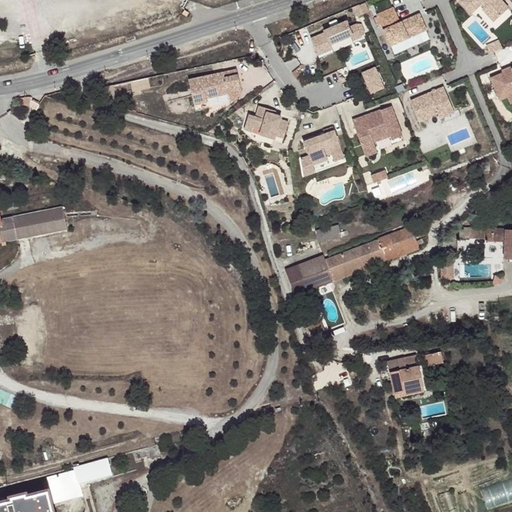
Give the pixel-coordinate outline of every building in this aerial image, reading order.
[(465,0),(462,3),(475,17),(483,9),(484,10),(496,23),(509,11),(498,0),(465,0)] [(396,9),(380,16),(394,48),(430,31),(423,16),(403,24),(396,9)] [(484,10),(482,12),(494,25),(496,23),(484,10)] [(335,32),(321,38),(325,48),(339,42),(340,45),(361,36),(363,40),(373,36),(367,24),(360,27),(357,21),(334,30),(335,32)] [(339,42),(325,48),(329,56),(342,50),(340,45),(339,42)] [(511,69),(511,67),(503,71),(505,75),(507,81),(511,79),(511,69)] [(226,73),(199,79),(204,105),(218,102),(217,99),(240,94),(246,99),(252,90),(248,69),(231,72),(232,75),(227,76),(226,73)] [(505,75),(492,81),(501,102),(508,99),(511,96),(511,79),(507,81),(505,75)] [(448,89),(415,103),(423,123),(442,115),(444,120),(458,114),(448,89)] [(291,117),(285,115),(277,112),(278,108),(270,105),(266,117),(259,114),(254,129),(263,132),(265,128),(272,130),(270,134),(284,139),(285,135),(294,138),(299,122),(291,119),(291,117)] [(402,106),(365,120),(368,130),(367,131),(374,153),(386,148),(383,140),(400,134),(402,140),(413,136),(402,106)] [(458,114),(444,120),(446,126),(465,118),(463,112),(458,114)] [(335,134),(313,141),(318,155),(311,158),(313,172),(324,168),(322,165),(338,159),(337,155),(342,153),(345,161),(346,162),(356,158),(345,131),(343,127),(333,130),(335,134)] [(386,148),(374,153),(376,156),(387,151),(386,148)] [(324,168),(313,172),(314,177),(325,173),(324,168)] [(3,216),(0,203),(0,241),(17,238),(14,214),(3,216)] [(15,214),(19,239),(72,228),(68,204),(15,214)] [(340,222),(316,228),(319,241),(343,235),(340,222)] [(328,258),(336,279),(420,246),(412,225),(328,258)] [(456,229),(456,237),(484,238),(484,240),(502,241),(502,258),(511,257),(511,228),(461,227),(461,229),(456,229)] [(328,258),(327,255),(295,267),(296,271),(299,270),(307,290),(336,279),(328,258)] [(295,294),(307,290),(299,270),(296,271),(287,274),(295,294)] [(502,272),(493,275),(491,284),(498,283),(502,278),(502,272)] [(385,293),(374,298),(379,311),(390,306),(385,293)] [(319,308),(305,312),(313,333),(326,329),(319,308)] [(380,391),(408,388),(405,356),(393,357),(394,368),(378,370),(380,391)] [(157,454),(155,444),(145,447),(148,457),(157,454)] [(110,475),(106,457),(72,466),(73,469),(47,476),(53,502),(72,497),(70,491),(79,489),(77,484),(110,475)] [(0,511),(52,511),(46,488),(25,493),(24,490),(9,494),(10,497),(0,499),(0,511)]
